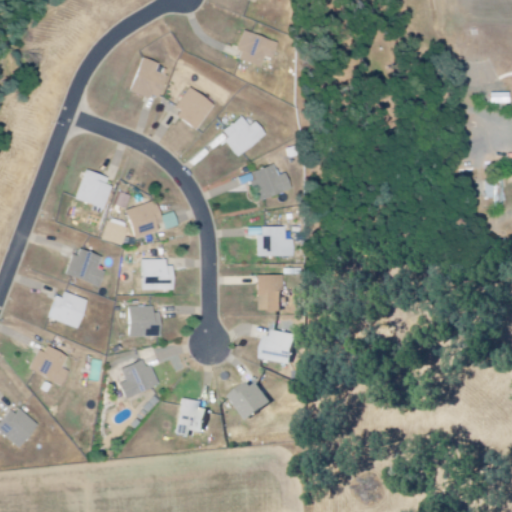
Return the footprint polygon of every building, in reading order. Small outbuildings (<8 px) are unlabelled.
[(275,44),(240,34),(235,53),(238,54),(236,63),(258,70),(261,58),(270,61),(275,44)] [(154,74),(156,65),(136,60),(128,95),(147,100),(148,98),(157,100),(163,76),(154,74)] [(210,105),(184,91),(170,117),(196,132),(210,105)] [(487,106),(506,105),(505,94),(487,95),(487,106)] [(218,132),(233,158),(263,139),(253,123),(246,128),(240,119),(218,132)] [(247,175),(257,203),(289,191),(283,176),(276,178),(272,166),(247,175)] [(72,202),(101,212),(111,184),(82,174),(72,202)] [(114,208),(125,211),(130,198),(118,194),(114,208)] [(131,242),(161,232),(152,204),(122,213),(131,242)] [(158,219),(163,233),(176,228),(171,214),(158,219)] [(120,248),(125,226),(105,221),(99,242),(120,248)] [(290,259),(291,242),(283,242),(284,230),(246,229),(246,238),(254,238),(254,259),(290,259)] [(97,289),(101,273),(96,272),(100,259),(79,253),(77,259),(69,257),(63,279),(97,289)] [(167,261),(137,262),(138,293),(168,292),(167,261)] [(255,303),(261,303),(261,314),(281,314),(282,278),(255,278),(255,303)] [(75,330),(83,301),(61,295),(59,300),(51,298),(45,322),(75,330)] [(155,309),(125,309),(126,340),(155,339),(155,309)] [(295,336),(271,333),(271,339),(263,338),(260,362),(292,366),(295,336)] [(26,374),(59,387),(64,373),(59,371),(65,358),(43,349),(40,356),(34,354),(26,374)] [(123,383),(116,387),(123,402),(156,386),(147,367),(143,369),(139,362),(117,372),(123,383)] [(228,398),(247,422),(269,404),(249,380),(228,398)] [(203,434),(206,411),(199,410),(200,404),(177,401),(173,438),(189,440),(190,433),(203,434)] [(0,425),(0,435),(15,450),(36,428),(16,409),(0,425)]
